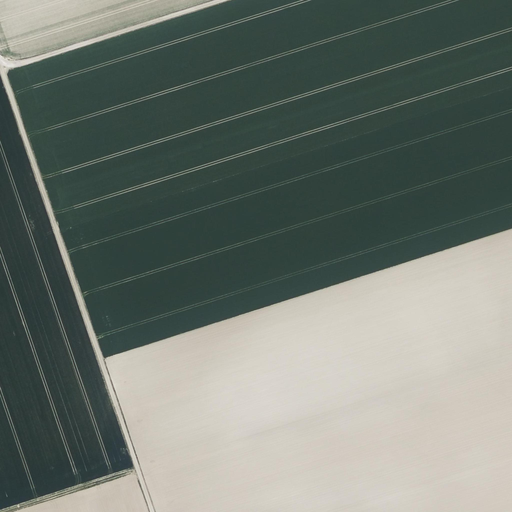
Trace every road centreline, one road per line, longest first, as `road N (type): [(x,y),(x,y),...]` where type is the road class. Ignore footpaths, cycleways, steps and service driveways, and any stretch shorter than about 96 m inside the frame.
road 1 (track): [(151,511),(0,63)]
road 2 (track): [(225,0),(2,70)]
road 3 (track): [(8,511),(137,471)]
